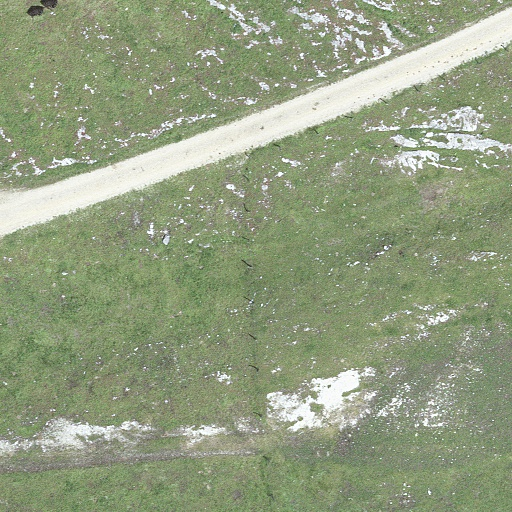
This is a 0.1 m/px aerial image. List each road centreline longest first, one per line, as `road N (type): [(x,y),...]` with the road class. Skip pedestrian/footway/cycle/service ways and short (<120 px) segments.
road 1 (track): [(0,215),(256,130),(511,23)]
road 2 (track): [(511,457),(360,451),(0,464)]
